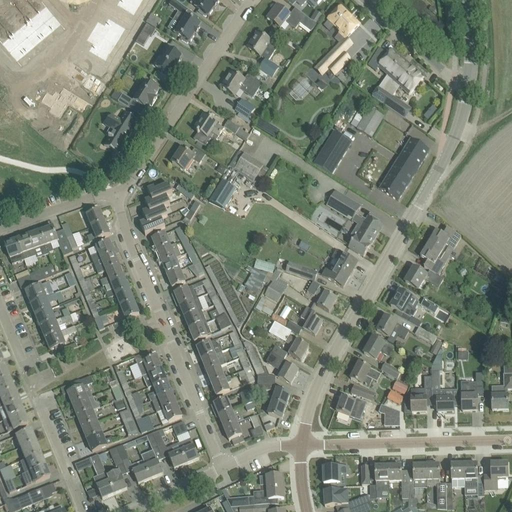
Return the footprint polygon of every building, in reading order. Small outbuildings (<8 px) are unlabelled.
[(119,0),(116,5),(130,14),(138,0),(119,0)] [(184,17),(188,11),(174,0),(169,7),(184,17)] [(198,0),(201,2),(196,9),(198,10),(200,12),(199,13),(206,18),(207,16),(208,18),(214,9),(215,10),(217,6),(221,1),(219,0),(198,0)] [(46,6),(37,14),(44,23),(53,16),(52,14),(49,10),(46,6)] [(318,26),(303,15),(295,9),(290,16),(277,7),(268,19),(280,29),(286,22),(291,26),(296,29),(300,24),(311,32),(312,31),(314,32),(318,26)] [(330,22),(325,27),(331,33),(335,28),(347,39),(359,26),(341,8),(334,16),(329,21),(330,22)] [(323,17),(316,12),(311,20),(318,25),(323,17)] [(37,14),(28,22),(36,31),(44,23),(37,14)] [(53,16),(44,23),(52,33),(61,25),(58,21),(55,17),(53,16)] [(176,35),(182,39),(181,40),(187,44),(188,43),(190,44),(195,35),(196,36),(199,31),(198,31),(200,27),(186,18),(183,24),(180,22),(173,32),(176,34),(176,35)] [(97,22),(92,31),(112,44),(122,27),(108,19),(104,26),(97,21),(97,22)] [(28,22),(19,29),(27,38),(36,31),(28,22)] [(44,23),(36,31),(43,40),(52,33),(44,23)] [(19,29),(10,36),(18,46),(27,38),(19,29)] [(36,31),(27,38),(35,47),(43,40),(36,31)] [(86,40),(92,44),(88,51),(102,60),(112,44),(92,31),(86,40)] [(270,42),(266,40),(258,34),(248,49),(266,61),(260,70),(272,78),(279,68),(268,62),(277,48),(270,43),(270,42)] [(10,36),(1,44),(5,48),(8,51),(9,53),(18,46),(10,36)] [(27,38),(18,46),(26,55),(35,47),(27,38)] [(337,47),(322,63),(335,76),(337,78),(339,76),(337,73),(350,60),(344,54),(345,53),(352,45),(346,39),(345,39),(340,44),(337,47)] [(297,47),(287,41),(285,44),(295,50),(297,47)] [(18,46),(9,53),(11,55),(14,59),(17,62),(26,55),(18,46)] [(162,57),(165,59),(158,70),(162,72),(160,74),(166,77),(167,75),(170,77),(182,59),(176,56),(178,52),(169,47),(162,57)] [(387,90),(388,90),(398,76),(408,64),(393,51),(386,59),(384,57),(386,55),(380,49),(369,66),(375,72),(379,68),(388,76),(381,86),(387,90)] [(287,61),(284,67),(289,70),(292,64),(287,61)] [(409,96),(424,79),(408,64),(398,76),(388,90),(387,90),(383,96),(384,96),(379,103),(405,121),(405,120),(399,116),(405,106),(393,98),(400,88),(409,96)] [(262,85),(256,81),(248,75),(244,82),(232,74),(222,88),(235,96),(240,89),(248,93),(248,96),(253,99),(262,85)] [(140,90),(142,91),(135,103),(147,110),(149,106),(152,108),(157,99),(155,97),(159,91),(144,82),(140,90)] [(128,109),(133,101),(123,95),(123,96),(116,91),(111,98),(118,103),(128,109)] [(384,96),(383,96),(377,92),(372,98),(379,103),(384,96)] [(53,97),(44,105),(56,118),(60,114),(62,116),(70,108),(61,99),(57,102),(53,97)] [(247,123),(256,110),(242,101),(236,111),(238,113),(236,116),(247,123)] [(372,139),(385,117),(369,108),(357,130),(358,131),(354,139),(366,146),(370,138),(372,139)] [(429,111),(424,117),(429,123),(439,112),(434,108),(430,111),(429,111)] [(109,139),(104,147),(118,156),(119,155),(132,133),(132,132),(130,134),(122,129),(125,125),(127,126),(131,118),(124,114),(124,115),(120,121),(114,117),(108,128),(113,132),(109,139)] [(217,124),(213,121),(204,116),(195,130),(199,133),(195,140),(206,147),(210,140),(215,143),(218,139),(223,130),(216,126),(217,124)] [(241,137),(244,132),(228,122),(224,128),(235,136),(236,134),(241,137)] [(265,122),(260,130),(276,139),(280,132),(265,122)] [(332,176),(352,145),(336,134),(315,166),(332,176)] [(419,145),(412,140),(380,191),(390,197),(398,202),(430,151),(419,145)] [(205,156),(203,155),(195,149),(190,156),(182,150),(172,164),(185,172),(192,160),(200,165),(205,156)] [(229,167),(260,187),(270,171),(264,167),(245,154),(244,155),(239,152),(229,167)] [(221,166),(217,172),(222,176),(226,170),(221,166)] [(209,203),(224,210),(236,190),(222,182),(209,203)] [(167,197),(173,195),(169,186),(156,191),(154,188),(148,190),(151,199),(165,194),(167,197)] [(184,196),(187,191),(179,186),(176,191),(184,196)] [(187,191),(184,196),(191,201),(195,197),(187,191)] [(336,192),(326,207),(352,223),(362,208),(336,192)] [(170,206),(167,197),(165,194),(151,199),(145,202),(149,211),(163,205),(164,209),(170,206)] [(191,211),(195,213),(200,205),(196,203),(191,211)] [(168,217),(164,209),(163,205),(149,211),(143,213),(146,222),(160,216),(162,220),(168,217)] [(92,229),(105,223),(100,211),(87,216),(92,229)] [(188,225),(195,213),(191,211),(186,219),(183,222),(188,225)] [(165,229),(162,220),(160,216),(146,222),(140,224),(145,237),(165,229)] [(369,218),(367,221),(362,218),(346,245),(350,248),(349,249),(364,258),(383,227),(369,218)] [(67,239),(79,234),(83,232),(78,220),(68,224),(62,227),(67,239)] [(101,240),(110,236),(105,223),(92,229),(94,235),(87,238),(90,244),(101,240)] [(57,243),(58,243),(58,242),(53,227),(41,232),(49,254),(54,252),(53,249),(59,247),(57,243)] [(181,243),(186,240),(180,228),(175,231),(181,243)] [(461,237),(456,234),(447,229),(444,236),(436,231),(428,245),(450,257),(454,250),(461,237)] [(49,255),(49,254),(41,232),(29,236),(36,257),(37,260),(49,255)] [(78,249),(75,243),(77,242),(79,240),(80,238),(79,236),(79,234),(67,239),(69,242),(72,251),(78,249)] [(157,253),(171,247),(165,235),(152,240),(157,253)] [(38,263),(37,260),(36,257),(29,236),(17,240),(25,261),(27,267),(38,263)] [(12,266),(25,261),(17,240),(5,245),(12,266)] [(192,252),(186,240),(181,243),(187,254),(192,252)] [(73,254),(72,251),(69,242),(59,246),(64,258),(73,254)] [(93,264),(115,255),(109,242),(96,248),(89,251),(93,264)] [(162,265),(175,259),(181,257),(177,245),(171,247),(157,253),(162,265)] [(446,264),(450,257),(428,245),(421,258),(428,262),(424,268),(432,273),(438,277),(446,264)] [(198,263),(192,252),(187,254),(193,266),(198,263)] [(357,265),(348,260),(338,254),(334,259),(330,265),(350,277),(357,265)] [(106,272),(120,267),(115,255),(93,264),(98,276),(106,272)] [(73,268),(79,266),(75,257),(70,259),(73,268)] [(167,277),(180,271),(175,259),(162,265),(167,277)] [(255,269),(273,274),(275,266),(257,260),(255,269)] [(198,263),(193,266),(199,278),(204,275),(198,263)] [(57,275),(55,270),(54,265),(45,268),(41,269),(41,271),(45,280),(57,275)] [(317,274),(303,269),(289,265),(286,272),(300,277),(314,282),(317,274)] [(343,289),(350,277),(330,265),(327,272),(323,278),(343,289)] [(103,288),(111,284),(124,279),(120,267),(106,272),(109,278),(100,282),(103,288)] [(208,267),(205,269),(236,328),(241,326),(209,267),(208,267)] [(85,281),(83,278),(80,269),(75,271),(79,283),(85,281)] [(251,274),(244,287),(257,294),(264,281),(268,273),(262,272),(252,269),(250,273),(251,274)] [(438,277),(432,273),(429,278),(414,269),(405,283),(418,291),(424,281),(438,289),(444,280),(438,277)] [(33,285),(45,280),(41,271),(30,276),(33,285)] [(172,289),(182,285),(186,284),(180,271),(167,277),(172,289)] [(283,275),(281,274),(276,271),(273,275),(272,279),(270,281),(274,283),(265,295),(277,303),(289,285),(278,278),(279,277),(281,278),(283,275)] [(33,285),(30,276),(28,272),(16,276),(18,281),(21,290),(33,285)] [(70,289),(76,286),(71,274),(65,277),(70,289)] [(505,280),(497,275),(494,281),(489,278),(488,280),(497,285),(498,284),(501,286),(500,287),(504,289),(507,285),(505,280)] [(85,295),(95,291),(90,279),(85,281),(79,283),(85,295)] [(116,296),(129,291),(124,279),(111,284),(114,290),(106,293),(108,300),(116,296)] [(208,295),(213,292),(207,280),(202,283),(192,287),(175,295),(177,300),(175,300),(178,308),(180,307),(197,300),(194,291),(204,287),(208,295)] [(53,296),(53,295),(49,284),(48,284),(26,293),(29,298),(27,299),(29,305),(31,304),(31,305),(46,299),(53,296)] [(337,300),(318,289),(319,287),(313,284),(310,289),(316,293),(314,295),(322,299),(317,307),(329,313),(337,300)] [(93,302),(90,294),(95,292),(95,291),(85,295),(88,304),(93,302)] [(121,308),(134,303),(129,291),(116,296),(121,308)] [(60,306),(65,304),(60,292),(55,295),(53,295),(53,296),(46,299),(31,305),(36,316),(51,310),(49,305),(58,301),(60,306)] [(219,304),(213,292),(208,295),(214,306),(219,304)] [(412,299),(409,297),(400,292),(391,308),(403,314),(411,318),(411,317),(413,318),(417,311),(415,310),(419,304),(412,299)] [(501,298),(494,293),(490,300),(497,304),(501,298)] [(204,297),(199,299),(203,310),(209,308),(204,297)] [(471,297),(467,303),(472,306),(475,301),(471,297)] [(185,319),(202,312),(197,300),(180,307),(185,319)] [(435,315),(439,308),(424,300),(420,307),(435,315)] [(126,321),(130,319),(139,315),(134,303),(121,308),(126,321)] [(225,315),(219,304),(214,306),(220,318),(225,315)] [(93,316),(98,314),(95,305),(89,307),(93,316)] [(307,309),(306,310),(299,306),(296,311),(303,315),(301,319),(308,323),(304,331),(307,333),(315,338),(323,324),(313,318),(316,313),(307,309)] [(41,328),(55,322),(51,310),(36,316),(41,328)] [(190,331),(207,324),(202,312),(185,319),(190,331)] [(225,315),(220,318),(216,320),(221,332),(232,327),(225,315)] [(46,340),(60,334),(58,327),(67,324),(67,325),(73,322),(70,316),(65,318),(55,322),(41,328),(46,340)] [(511,318),(502,316),(500,323),(510,325),(511,318)] [(99,332),(105,330),(100,317),(94,319),(99,332)] [(397,325),(394,323),(385,318),(377,332),(389,339),(393,332),(405,339),(409,332),(397,325)] [(285,329),(271,321),(268,320),(266,322),(265,321),(261,329),(269,333),(269,334),(282,342),(283,341),(294,347),(289,356),(301,363),(309,348),(297,341),(289,337),(291,333),(285,329)] [(303,330),(290,322),(286,329),(299,336),(303,330)] [(195,343),(204,339),(208,338),(212,336),(207,324),(190,331),(195,343)] [(66,348),(65,346),(63,339),(77,333),(75,328),(60,334),(46,340),(51,352),(55,350),(58,356),(67,352),(78,347),(76,344),(66,348)] [(415,336),(432,346),(436,338),(419,329),(415,336)] [(234,348),(240,346),(234,333),(229,335),(234,348)] [(394,351),(382,344),(373,339),(364,355),(376,362),(381,353),(390,358),(394,351)] [(215,356),(212,349),(218,347),(215,341),(197,349),(202,361),(215,356)] [(437,341),(430,353),(436,356),(442,344),(437,341)] [(275,378),(266,377),(253,346),(247,343),(243,344),(258,377),(258,385),(275,386),(275,378)] [(239,360),(245,358),(240,346),(234,348),(239,360)] [(272,354),(284,360),(288,354),(276,347),(272,354)] [(152,360),(150,353),(135,360),(142,378),(143,378),(149,375),(162,370),(157,358),(152,360)] [(220,368),(226,365),(221,353),(215,356),(202,361),(207,373),(220,368)] [(282,364),(284,360),(272,354),(269,359),(276,363),(273,368),(283,373),(279,379),(291,386),(298,373),(286,366),(282,364)] [(250,370),(246,361),(245,358),(239,360),(244,372),(250,370)] [(440,390),(440,373),(442,373),(442,367),(441,367),(440,359),(437,359),(434,366),(434,367),(432,367),(432,378),(432,390),(440,390)] [(371,370),(368,369),(359,364),(351,380),(362,386),(368,389),(372,381),(378,383),(381,376),(370,370),(371,370)] [(397,381),(401,374),(386,364),(382,372),(397,381)] [(127,384),(126,381),(120,366),(114,368),(122,386),(127,384)] [(0,382),(9,379),(4,367),(0,368),(0,382)] [(212,385),(225,380),(220,368),(207,373),(212,385)] [(167,382),(162,370),(149,375),(143,378),(148,390),(154,387),(167,382)] [(239,374),(241,379),(244,386),(255,382),(250,370),(244,372),(239,374)] [(478,412),(477,398),(483,397),(482,374),(476,375),(476,384),(462,385),(462,397),(463,413),(478,412)] [(507,397),(507,391),(511,391),(511,375),(504,376),(504,387),(492,388),(492,397),(492,412),(508,412),(508,397),(507,397)] [(90,394),(88,386),(94,384),(91,377),(71,386),(73,392),(68,394),(73,406),(93,398),(91,393),(90,394)] [(217,398),(230,392),(227,385),(231,383),(229,378),(225,380),(212,385),(217,398)] [(432,402),(432,390),(432,378),(424,378),(425,390),(425,399),(418,399),(418,391),(411,391),(412,405),(412,414),(427,414),(426,402),(432,402)] [(0,395),(13,390),(9,379),(0,382),(0,395)] [(118,387),(115,380),(109,383),(112,390),(118,387)] [(151,403),(152,402),(153,402),(172,394),(167,382),(154,387),(156,393),(148,396),(151,403)] [(408,388),(396,382),(392,390),(404,396),(408,388)] [(129,390),(128,387),(127,384),(122,386),(127,398),(134,395),(133,392),(132,389),(129,390)] [(275,391),(275,386),(258,385),(258,387),(249,391),(251,396),(260,392),(275,391)] [(117,402),(123,400),(118,387),(112,390),(117,402)] [(0,409),(4,408),(18,402),(13,390),(0,395),(0,409)] [(290,395),(281,392),(277,390),(273,403),(286,408),(290,395)] [(372,403),(375,395),(363,390),(360,398),(372,403)] [(254,403),(251,396),(249,391),(240,394),(245,407),(254,403)] [(454,413),(453,403),(453,400),(445,400),(445,392),(438,393),(438,400),(437,400),(438,414),(454,413)] [(403,399),(391,393),(388,400),(400,406),(403,399)] [(164,411),(177,406),(172,394),(153,402),(152,402),(157,414),(164,411)] [(132,410),(137,408),(141,407),(136,395),(134,395),(127,398),(132,410)] [(78,418),(93,412),(92,412),(100,409),(99,405),(95,404),(93,398),(73,406),(78,418)] [(342,398),(337,413),(360,422),(367,402),(357,399),(355,403),(342,398)] [(217,419),(219,418),(232,412),(227,400),(214,405),(216,410),(214,411),(217,419)] [(122,401),(115,404),(118,412),(125,409),(122,401)] [(8,419),(23,413),(18,402),(4,408),(8,419)] [(256,408),(254,403),(245,407),(247,412),(256,408)] [(282,420),(286,408),(273,403),(268,416),(282,420)] [(370,403),(367,411),(380,416),(383,408),(370,403)] [(169,424),(182,418),(177,406),(164,411),(169,424)] [(135,419),(141,417),(137,408),(132,410),(135,419)] [(387,409),(385,414),(397,418),(398,413),(387,409)] [(124,426),(133,423),(128,411),(120,415),(124,426)] [(83,429),(97,423),(93,412),(78,418),(83,429)] [(237,424),(232,412),(219,418),(224,430),(237,424)] [(8,433),(28,425),(23,413),(8,419),(3,422),(8,433)] [(251,432),(253,438),(263,434),(260,428),(256,416),(250,419),(255,431),(251,432)] [(266,416),(261,418),(264,427),(270,425),(266,416)] [(147,432),(154,430),(149,417),(137,422),(142,435),(147,433),(147,432)] [(88,441),(102,435),(97,423),(83,429),(88,441)] [(134,436),(138,434),(133,423),(124,426),(129,436),(134,436)] [(184,423),(173,428),(177,438),(188,434),(184,423)] [(245,442),(243,438),(237,424),(224,430),(229,442),(232,441),(234,446),(245,442)] [(270,425),(264,427),(267,433),(275,429),(273,424),(270,425)] [(21,449),(35,443),(30,431),(16,437),(21,449)] [(153,435),(158,447),(164,445),(159,432),(153,435)] [(107,447),(113,444),(111,439),(105,441),(102,435),(88,441),(92,453),(107,447)] [(163,460),(158,447),(153,435),(147,437),(149,442),(153,451),(141,457),(143,461),(151,480),(163,475),(158,462),(163,460)] [(149,442),(147,437),(139,441),(135,442),(137,447),(149,442)] [(178,445),(187,465),(199,460),(191,439),(186,441),(178,445)] [(125,452),(137,447),(135,442),(116,449),(123,465),(129,463),(125,452)] [(25,461),(40,455),(35,443),(21,449),(25,461)] [(174,471),(187,465),(178,445),(171,448),(166,450),(174,471)] [(116,468),(123,465),(116,449),(109,452),(116,468)] [(30,472),(45,466),(40,455),(25,461),(30,472)] [(107,476),(99,456),(98,456),(90,459),(98,477),(93,479),(95,481),(100,496),(102,501),(115,495),(107,476)] [(138,486),(151,480),(143,461),(130,466),(138,486)] [(508,480),(508,474),(507,464),(491,465),(492,477),(484,477),(485,492),(497,492),(497,480),(508,480)] [(452,489),(465,489),(464,465),(451,466),(452,485),(446,485),(447,509),(452,509),(452,489)] [(485,492),(484,477),(478,477),(477,465),(464,465),(465,489),(478,489),(478,498),(485,498),(485,492)] [(35,484),(50,478),(45,466),(30,472),(21,476),(26,488),(35,484)] [(414,490),(427,489),(427,487),(427,483),(426,466),(413,467),(414,486),(408,486),(409,503),(409,510),(418,509),(417,506),(418,506),(418,503),(417,503),(417,500),(415,500),(414,490)] [(427,483),(440,482),(439,466),(426,466),(427,483)] [(389,500),(389,483),(388,467),(375,468),(376,483),(376,487),(370,487),(370,496),(371,501),(389,500)] [(402,483),(401,472),(401,467),(388,467),(389,483),(402,483)] [(362,486),(370,486),(369,468),(362,468),(362,486)] [(10,480),(8,475),(6,469),(0,470),(0,471),(4,483),(10,480)] [(340,476),(348,476),(348,469),(323,469),(324,485),(340,484),(340,476)] [(127,490),(124,481),(119,471),(114,473),(107,476),(115,495),(127,490)] [(276,501),(278,500),(284,500),(283,483),(284,483),(283,475),(275,476),(275,475),(274,475),(274,477),(267,478),(267,479),(258,480),(259,488),(267,487),(268,493),(254,494),(255,507),(260,507),(270,506),(277,506),(276,501)] [(15,492),(13,486),(10,480),(4,483),(9,495),(15,492)] [(41,490),(43,495),(55,491),(52,485),(41,490)] [(440,485),(437,485),(437,511),(446,511),(447,509),(446,485),(440,485)] [(45,501),(43,495),(41,490),(29,494),(33,505),(45,501)] [(94,491),(87,493),(90,500),(96,497),(94,491)] [(325,508),(335,507),(348,507),(348,491),(324,493),(325,508)] [(22,510),(33,505),(29,494),(17,499),(22,510)] [(370,503),(371,501),(370,496),(355,501),(357,508),(370,503)] [(8,511),(17,511),(22,510),(17,499),(14,501),(8,500),(4,501),(6,506),(8,511)] [(232,511),(231,509),(227,502),(223,505),(226,511),(232,511)] [(367,511),(370,511),(370,503),(357,508),(346,511),(367,511)]
